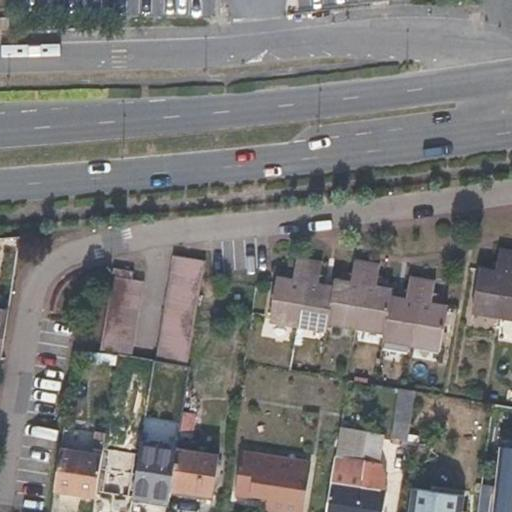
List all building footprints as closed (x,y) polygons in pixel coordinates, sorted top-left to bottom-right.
[(493,273),(479,270),(472,312),(500,317),(511,318),(511,254),(510,254),(497,252),(493,273)] [(172,256),(156,359),(186,364),(204,261),(172,256)] [(293,281),(277,278),(270,320),(298,325),(325,330),(327,322),(356,327),(385,332),(384,340),(413,345),(440,349),(447,308),(431,305),(435,284),(424,282),(409,279),(405,301),(390,298),(391,291),(375,288),(378,268),(366,266),(352,263),(349,284),(333,281),(332,289),(317,286),(320,265),(309,263),(296,261),(293,281)] [(113,269),(100,350),(130,355),(142,281),(132,280),(133,272),(113,269)] [(170,364),(155,362),(151,386),(166,389),(170,364)] [(414,391),(398,389),(392,439),(406,441),(414,391)] [(193,415),(182,413),(179,431),(190,433),(193,415)] [(138,482),(169,488),(172,472),(154,469),(160,434),(126,429),(120,463),(140,466),(138,482)] [(381,437),(340,429),(335,459),(376,465),(381,437)] [(406,443),(403,461),(416,463),(418,445),(406,443)] [(60,449),(53,492),(95,498),(102,456),(60,449)] [(172,472),(169,488),(211,495),(218,458),(176,451),(172,472)] [(243,452),(235,494),(267,499),(266,510),(280,511),(302,511),(310,463),(243,452)] [(335,459),(326,511),(380,511),(383,495),(379,494),(382,476),(376,465),(335,459)] [(413,489),(409,511),(457,511),(460,496),(413,489)]
